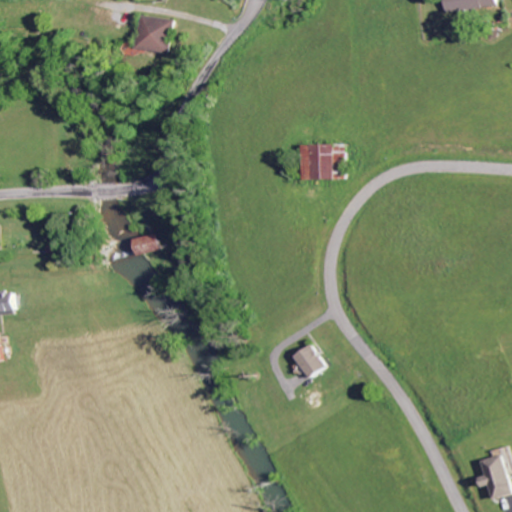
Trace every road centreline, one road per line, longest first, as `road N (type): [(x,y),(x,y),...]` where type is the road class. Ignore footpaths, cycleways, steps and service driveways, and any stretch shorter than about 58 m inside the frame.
road 1 (residential): [(463,511),(404,402),(341,318),(332,257),(354,205),(393,173),(430,165),(511,169)]
road 2 (residential): [(0,196),(133,189),(152,181),(197,86),(256,0)]
